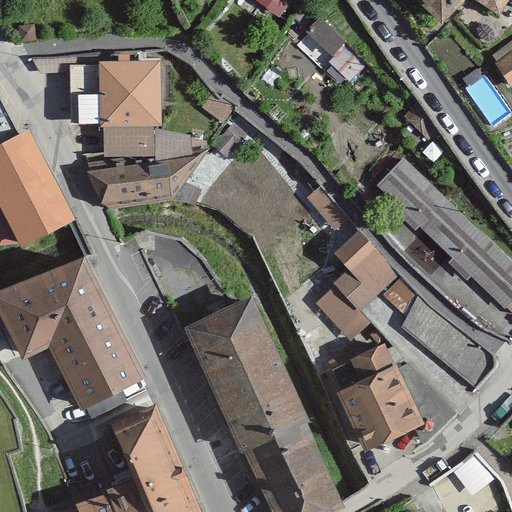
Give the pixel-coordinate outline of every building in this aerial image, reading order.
[(282,18),(291,3),(287,0),(247,0),(262,10),(264,7),(282,18)] [(465,0),(415,0),(440,25),(465,0)] [(510,0),(478,0),(501,15),(510,0)] [(296,21),(308,31),(313,35),(306,42),(320,57),(326,52),(335,61),(325,70),(341,86),(348,79),(352,83),(367,67),(320,20),(304,11),(296,21)] [(511,55),(499,65),(511,81),(511,55)] [(105,162),(191,153),(189,137),(160,128),(159,66),(127,67),(127,57),(69,62),(69,72),(99,71),(100,90),(77,90),(77,122),(101,122),(100,136),(105,136),(105,162)] [(236,107),(223,99),(212,116),(224,124),(236,107)] [(418,106),(407,118),(429,141),(438,134),(418,106)] [(235,124),(214,146),(227,158),(248,137),(235,124)] [(23,131),(0,141),(0,210),(18,246),(68,222),(23,131)] [(105,162),(90,164),(108,207),(140,200),(174,198),(185,182),(207,152),(191,153),(105,162)] [(511,258),(405,162),(381,188),(511,306),(511,258)] [(185,182),(174,198),(190,201),(198,185),(185,182)] [(322,191),(310,201),(319,212),(331,201),(322,191)] [(371,246),(361,235),(336,258),(347,269),(371,246)] [(400,277),(371,246),(347,269),(350,272),(335,287),(338,289),(361,314),(400,277)] [(77,257),(0,288),(0,305),(25,357),(55,343),(87,410),(91,408),(97,420),(126,405),(121,394),(141,384),(77,257)] [(361,314),(338,289),(320,306),(355,343),(373,326),(361,314)] [(492,358),(421,297),(404,330),(476,388),(492,367),(492,358)] [(258,300),(192,331),(251,459),(254,458),(278,511),(320,511),(343,502),(312,433),(318,430),(258,300)] [(396,350),(340,371),(368,443),(414,425),(422,444),(455,414),(396,350)] [(196,511),(155,413),(109,435),(113,444),(122,442),(142,485),(115,496),(122,511),(196,511)] [(472,492),(494,476),(476,450),(454,466),(472,492)] [(83,511),(122,511),(115,496),(83,511)] [(415,502),(398,511),(427,511),(425,507),(420,510),(415,502)]
